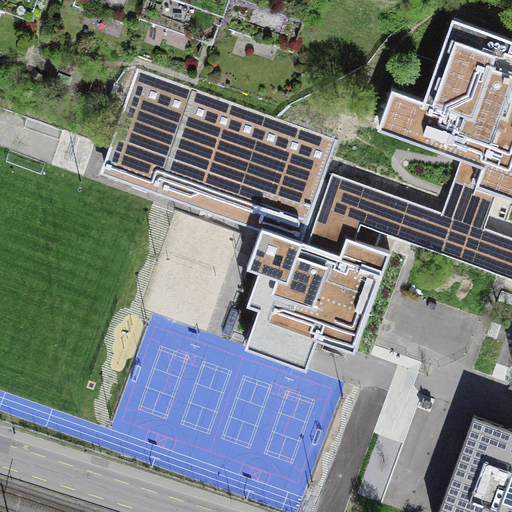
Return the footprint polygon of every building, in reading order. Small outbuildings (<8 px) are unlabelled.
[(0,0),(0,9),(30,20),(36,0),(0,0)] [(135,26),(138,17),(144,0),(74,0),(73,4),(135,26)] [(208,21),(219,25),(222,16),(178,0),(144,0),(138,17),(201,39),(208,21)] [(178,0),(222,16),(227,0),(178,0)] [(227,0),(222,16),(219,25),(292,51),(303,21),(243,0),(227,0)] [(243,0),(303,21),(310,0),(243,0)] [(470,192),(497,202),(508,206),(511,194),(511,60),(505,58),(510,43),(451,22),(419,108),(388,96),(374,134),(460,166),(477,172),(470,192)] [(302,244),(327,175),(339,144),(139,71),(102,171),(178,199),(260,228),(302,244)] [(441,217),(327,175),(302,244),(337,257),(345,235),(353,238),(358,226),(511,282),(511,242),(486,233),(497,202),(470,192),(477,172),(460,166),(441,217)] [(393,252),(353,238),(345,235),(337,257),(302,244),(260,228),(243,274),(253,278),(241,310),(259,317),(248,346),(310,369),(318,347),(353,360),(393,252)] [(511,511),(511,432),(467,416),(432,511),(511,511)]
